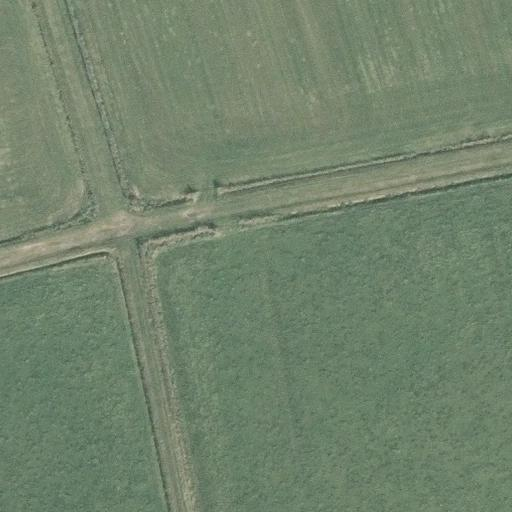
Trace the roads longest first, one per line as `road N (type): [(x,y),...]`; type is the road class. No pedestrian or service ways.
road 1 (track): [(52,0),(123,230),(181,511)]
road 2 (track): [(0,260),(511,154)]
